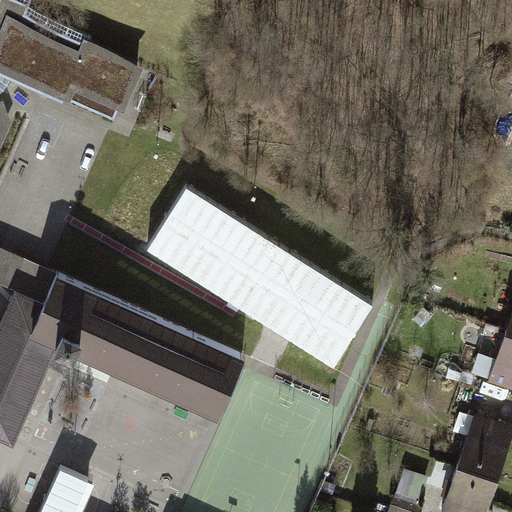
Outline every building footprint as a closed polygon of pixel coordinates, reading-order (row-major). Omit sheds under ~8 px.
[(0,138),(10,116),(0,112),(0,69),(121,122),(146,66),(0,3),(0,138)] [(0,248),(0,283),(15,290),(0,322),(0,438),(23,448),(65,353),(82,359),(217,419),(245,355),(3,250),(0,248)] [(511,331),(505,329),(487,380),(511,388),(511,331)] [(511,425),(475,413),(457,464),(500,479),(511,445),(511,425)] [(61,463),(40,511),(79,511),(94,477),(61,463)] [(457,464),(440,511),(489,511),(500,479),(457,464)] [(409,466),(401,488),(423,495),(431,473),(409,466)] [(390,511),(422,511),(426,502),(396,492),(390,511)]
